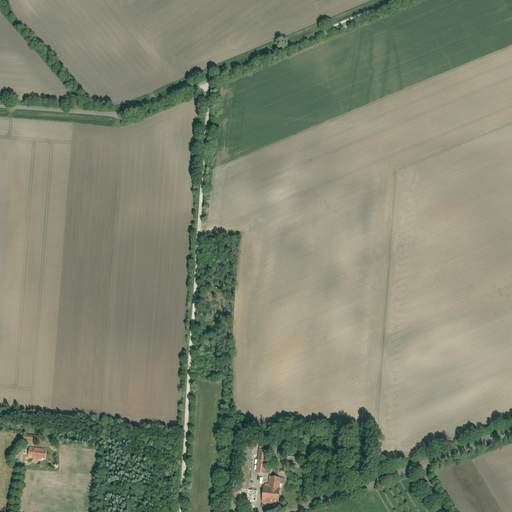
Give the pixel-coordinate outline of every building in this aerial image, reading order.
[(24,435),(23,441),(37,443),(38,437),(24,435)] [(30,447),(29,458),(45,460),(46,449),(30,447)] [(259,450),(257,474),(266,475),(268,451),(259,450)] [(283,456),(283,463),(302,465),(302,458),(283,456)] [(270,478),(269,487),(264,487),(262,505),(279,506),(281,479),(270,478)] [(243,491),(243,501),(256,502),(257,492),(249,492),(243,491)]
